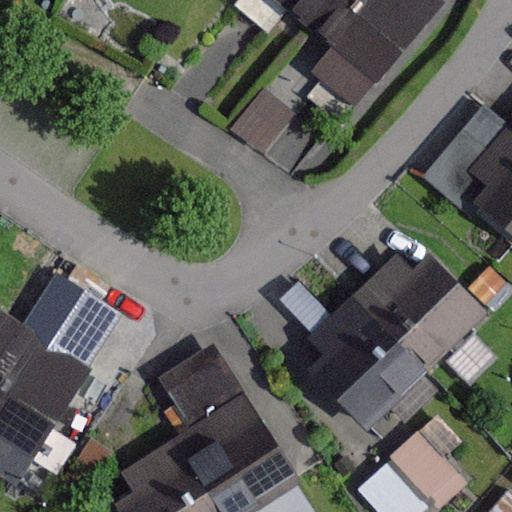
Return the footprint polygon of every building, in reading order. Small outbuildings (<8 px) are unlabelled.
[(300,0),(326,22),(344,0),(300,0)] [(446,1),(445,0),(344,0),(326,22),(386,72),(446,1)] [(302,110),(273,87),(242,127),(271,149),(302,110)] [(511,121),(491,105),(432,175),(474,210),(483,199),(511,222),(511,121)] [(404,262),(366,299),(431,366),(489,311),(440,259),(420,278),(404,262)] [(65,273),(26,331),(0,370),(0,454),(54,490),(82,448),(51,428),(127,313),(65,273)] [(373,422),(431,366),(366,299),(324,339),(340,355),(324,371),(373,422)] [(0,370),(26,331),(0,313),(0,370)] [(205,427),(184,441),(229,511),(252,511),(302,480),(217,348),(172,376),(205,427)] [(446,506),(474,481),(429,431),(401,456),(439,498),(446,506)] [(133,511),(229,511),(184,441),(135,473),(147,492),(128,504),(133,511)] [(401,456),(368,485),(392,511),(423,511),(439,498),(401,456)] [(511,511),(511,492),(495,511),(511,511)]
